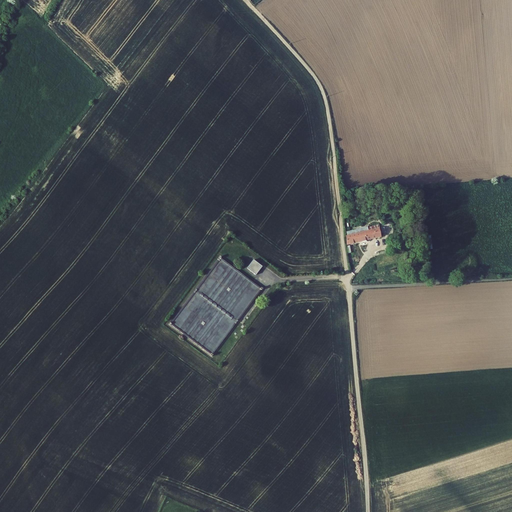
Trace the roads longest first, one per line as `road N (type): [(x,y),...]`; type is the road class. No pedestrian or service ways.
road 1 (track): [(347,277),(324,96),(245,0)]
road 2 (track): [(367,511),(347,277)]
